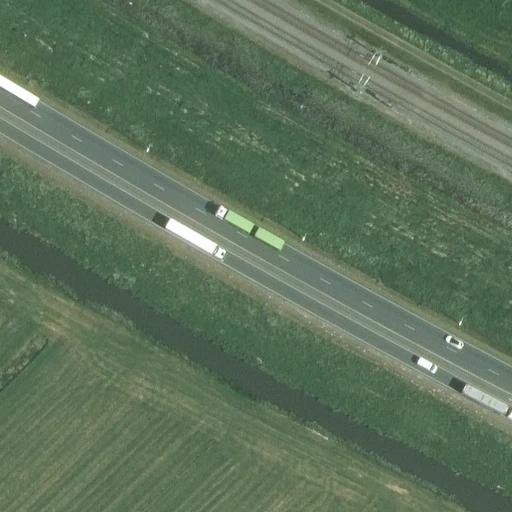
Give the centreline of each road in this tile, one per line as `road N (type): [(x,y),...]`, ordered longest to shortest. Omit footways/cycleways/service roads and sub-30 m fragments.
road 1 (trunk): [(511,379),(240,235),(0,91)]
road 2 (trunk): [(0,126),(511,414)]
